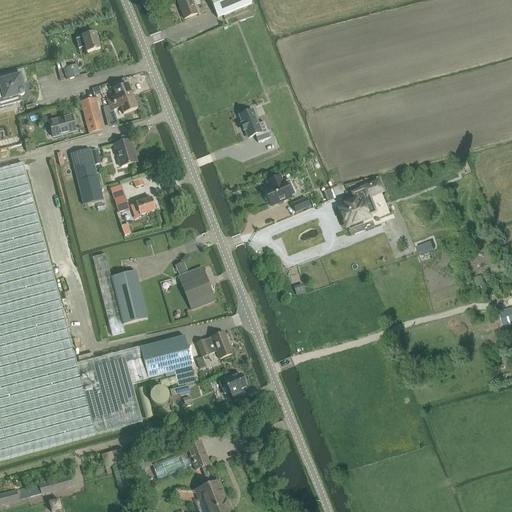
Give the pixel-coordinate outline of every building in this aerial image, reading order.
[(175,0),(184,21),(198,16),(194,7),(200,5),(198,0),(175,0)] [(250,0),(208,0),(217,20),(253,5),(250,0)] [(79,50),(85,48),(87,55),(100,51),(95,34),(82,38),(83,39),(76,41),(79,50)] [(77,66),(66,69),(69,80),(80,77),(77,66)] [(23,89),(24,88),(20,74),(0,79),(0,107),(21,102),(20,97),(21,97),(23,96),(24,95),(24,94),(25,92),(25,91),(24,90),(23,89)] [(114,92),(123,88),(120,82),(111,85),(114,92)] [(116,99),(107,102),(109,108),(133,98),(128,86),(114,92),(116,99)] [(123,116),(137,110),(133,98),(109,108),(111,113),(121,110),(123,116)] [(94,99),(80,103),(89,135),(103,131),(95,99),(94,99)] [(270,139),(264,123),(258,126),(256,120),(253,112),(239,117),(243,125),(241,125),(244,132),(245,131),(248,139),(255,136),(258,144),(270,139)] [(71,117),(49,123),(53,139),(76,133),(71,117)] [(114,146),(120,169),(136,164),(132,150),(133,149),(131,141),(114,146)] [(90,151),(71,155),(83,206),(103,201),(94,166),(101,165),(98,151),(91,152),(90,151)] [(77,366),(23,165),(0,171),(0,462),(142,424),(132,386),(147,382),(147,381),(147,380),(147,379),(140,349),(77,366)] [(269,189),(264,191),(271,208),(291,199),(291,198),(296,196),(289,181),(285,183),(284,183),(282,183),(280,178),(267,183),(269,189)] [(136,189),(143,186),(142,180),(134,183),(136,189)] [(342,210),(340,210),(342,215),(341,215),(344,222),(345,222),(347,227),(348,227),(349,231),(363,225),(362,221),(369,218),(368,216),(376,213),(370,198),(382,193),(378,183),(362,189),(362,190),(352,194),(355,201),(344,205),(346,208),(342,210)] [(330,191),(324,194),(328,203),(334,200),(330,191)] [(114,202),(119,214),(129,211),(124,198),(114,202)] [(140,217),(156,212),(155,210),(156,209),(155,206),(153,205),(151,200),(130,207),(133,214),(138,212),(140,217)] [(306,200),(293,206),(296,213),(309,208),(306,200)] [(121,227),(124,237),(131,235),(128,225),(121,227)] [(418,257),(433,251),(430,243),(415,249),(418,257)] [(123,327),(148,321),(136,273),(111,279),(105,256),(92,259),(112,337),(125,334),(123,327)] [(180,277),(178,278),(192,312),(216,302),(202,269),(187,274),(186,272),(187,272),(184,264),(176,267),(179,275),(180,277)] [(473,280),(476,289),(484,286),(481,277),(473,280)] [(511,305),(503,308),(498,310),(500,317),(498,317),(501,328),(511,324),(511,305)] [(202,359),(217,353),(219,361),(233,355),(224,334),(211,339),(212,340),(204,343),(204,342),(196,345),(202,359)] [(192,369),(185,338),(140,348),(140,349),(147,379),(192,369)] [(93,354),(78,358),(79,363),(94,359),(93,354)] [(224,382),(218,384),(221,390),(226,388),(229,395),(232,401),(243,397),(240,391),(246,389),(245,387),(246,385),(245,382),(243,381),(241,376),(231,380),(230,378),(223,381),(224,382)] [(200,443),(187,448),(196,471),(201,469),(204,467),(209,466),(200,443)] [(111,475),(110,468),(112,468),(119,491),(132,488),(124,464),(125,464),(121,451),(102,456),(107,476),(111,475)] [(158,481),(192,468),(186,453),(152,466),(158,481)] [(151,467),(148,460),(138,464),(141,471),(151,467)] [(70,477),(0,496),(0,506),(18,501),(42,495),(73,487),(70,477)] [(199,501),(195,502),(198,511),(229,511),(219,484),(212,486),(208,488),(196,493),(199,501)] [(50,511),(55,511),(62,510),(59,500),(49,503),(50,511)]
